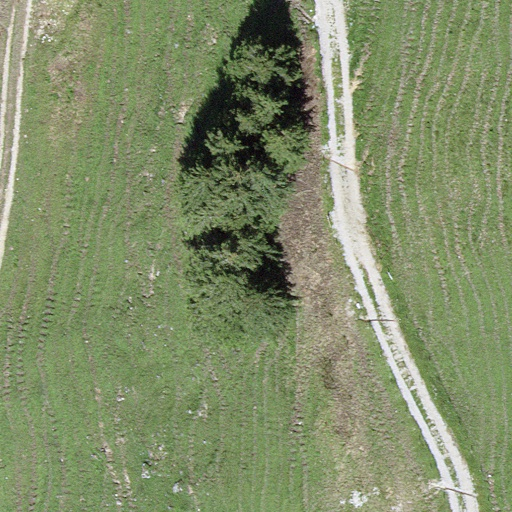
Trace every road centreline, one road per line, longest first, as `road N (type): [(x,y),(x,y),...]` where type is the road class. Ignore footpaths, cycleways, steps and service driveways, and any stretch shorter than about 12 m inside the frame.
road 1 (track): [(324,0),(355,240),(463,511)]
road 2 (track): [(19,0),(0,216)]
